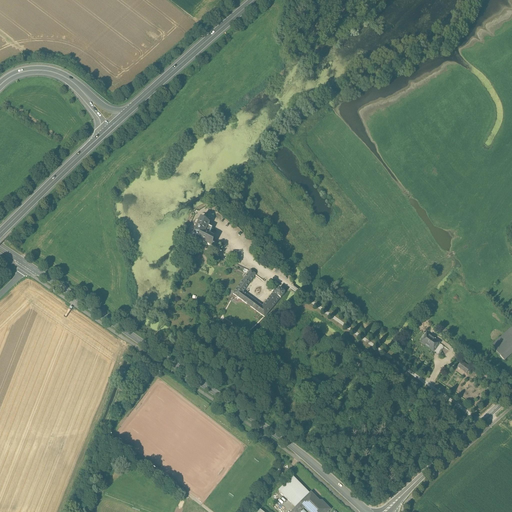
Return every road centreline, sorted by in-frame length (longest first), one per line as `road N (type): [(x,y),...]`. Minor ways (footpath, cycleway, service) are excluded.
road 1 (tertiary): [(31,266),(284,441),(367,511)]
road 2 (track): [(480,422),(242,252)]
road 3 (primary): [(254,0),(113,124)]
road 4 (tertiary): [(382,511),(511,393)]
road 5 (primary): [(113,124),(0,234)]
road 6 (primary): [(0,85),(15,74),(55,73),(113,124)]
